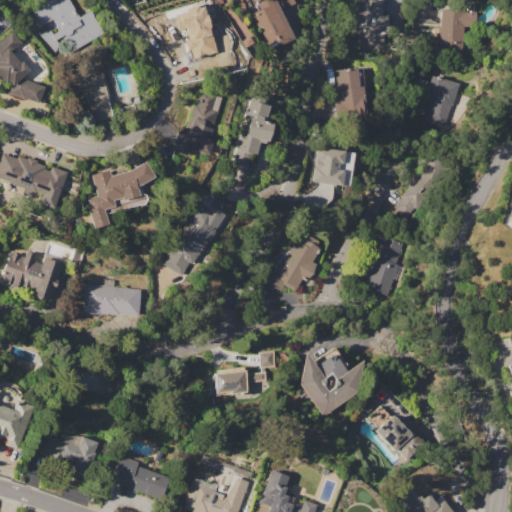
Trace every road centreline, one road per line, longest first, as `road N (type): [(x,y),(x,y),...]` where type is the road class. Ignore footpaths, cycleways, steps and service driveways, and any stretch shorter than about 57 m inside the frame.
road 1 (residential): [(0,312),(116,357),(174,355),(329,302),(406,362),(489,511)]
road 2 (residential): [(511,134),(453,251),(442,347),(497,433),(498,511)]
road 3 (residential): [(314,0),(323,24),(297,161),(281,213),(224,304),(221,334)]
road 4 (residential): [(329,302),(347,249),(388,176),(426,0)]
road 5 (residential): [(112,0),(166,67),(169,94),(160,118),(137,139),(83,152),(0,124)]
